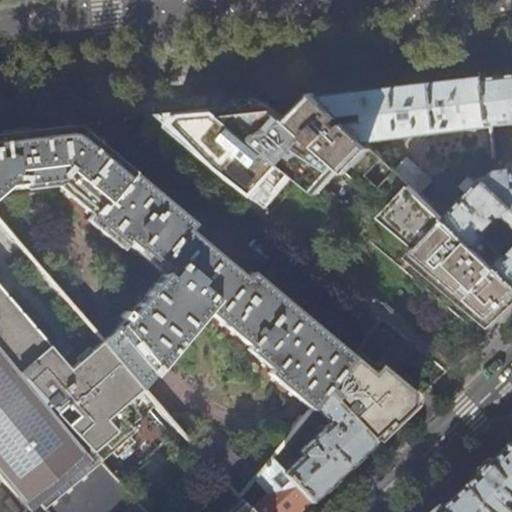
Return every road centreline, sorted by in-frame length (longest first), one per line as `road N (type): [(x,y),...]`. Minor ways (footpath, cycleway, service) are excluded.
road 1 (primary): [(0,30),(261,0)]
road 2 (tertiary): [(503,388),(370,511)]
